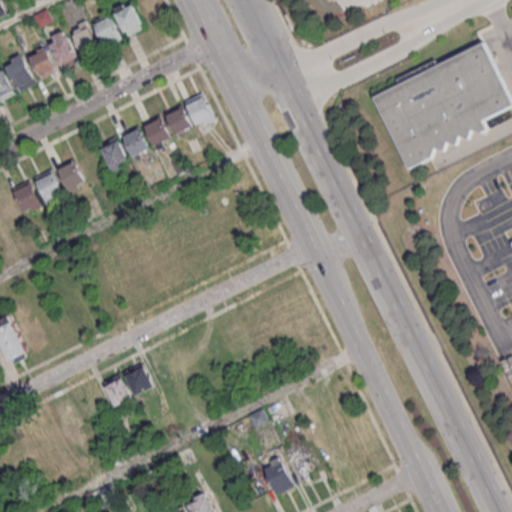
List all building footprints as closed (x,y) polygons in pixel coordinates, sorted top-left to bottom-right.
[(146,27),(146,26),(166,18),(158,0),(138,0),(135,2),(135,3),(116,11),(126,35),(146,27)] [(123,39),(114,15),(96,22),(105,46),(123,39)] [(70,29),(85,56),(101,47),(86,20),(70,29)] [(81,59),(67,30),(48,39),(63,68),(81,59)] [(487,42),(511,92),(511,105),(486,119),(491,128),(485,131),(475,128),(472,137),(463,134),(460,143),(451,140),(448,149),(439,146),(436,156),(412,168),(376,97),(487,42)] [(31,51),(39,78),(57,73),(49,46),(31,51)] [(5,62),(19,91),(37,82),(23,53),(5,62)] [(0,64),(0,101),(17,94),(2,64),(0,64)] [(186,100),(203,92),(217,119),(207,123),(205,119),(198,123),(186,100)] [(165,113),(183,104),(193,125),(185,128),(187,132),(177,137),(165,113)] [(144,123),(161,114),(172,136),(164,139),(167,144),(157,149),(144,123)] [(122,133),(139,124),(151,147),(143,151),(145,156),(136,160),(122,133)] [(102,149),(120,140),(130,158),(124,162),(126,166),(115,171),(113,167),(112,168),(102,149)] [(172,162),(182,156),(189,168),(179,174),(172,162)] [(60,168),(74,160),(85,180),(79,183),(81,187),(73,191),(60,168)] [(37,180),(54,171),(64,190),(58,193),(61,198),(49,204),(37,180)] [(15,191),(33,182),(45,205),(35,210),(33,207),(26,210),(15,191)] [(23,217),(12,190),(0,194),(0,213),(4,224),(23,217)] [(91,323),(81,300),(62,309),(72,332),(91,323)] [(0,318),(0,342),(10,365),(30,356),(11,313),(0,318)] [(125,372),(137,395),(156,386),(144,362),(125,372)] [(134,398),(122,373),(105,381),(116,406),(134,398)] [(67,430),(85,422),(74,398),(56,406),(67,430)] [(318,471),(304,444),(288,452),(302,480),(318,471)] [(264,464),(278,493),(296,485),(282,456),(264,464)] [(215,511),(207,492),(188,500),(193,511),(215,511)]
